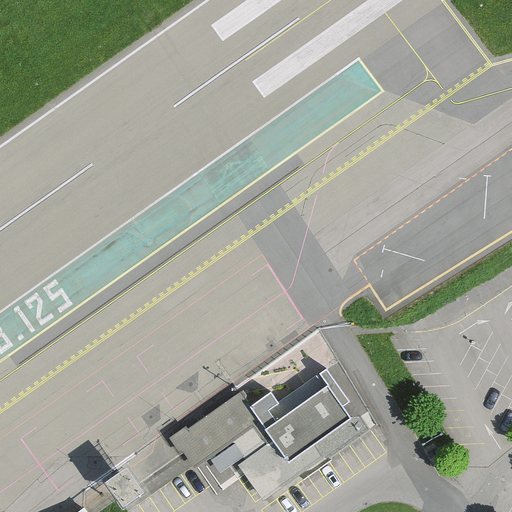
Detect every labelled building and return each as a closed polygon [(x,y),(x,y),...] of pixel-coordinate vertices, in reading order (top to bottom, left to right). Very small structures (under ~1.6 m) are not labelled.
[(247,389),(266,416),(319,381),(301,353),(247,389)] [(266,416),(257,422),(268,439),(233,462),(256,495),(317,455),(321,461),(367,430),(361,421),(371,414),(340,367),(319,381),(266,416)] [(162,435),(174,452),(179,449),(190,465),(255,419),(237,392),(184,428),(180,423),(162,435)] [(116,454),(92,471),(110,497),(134,480),(116,454)] [(86,511),(80,502),(66,511),(86,511)]
